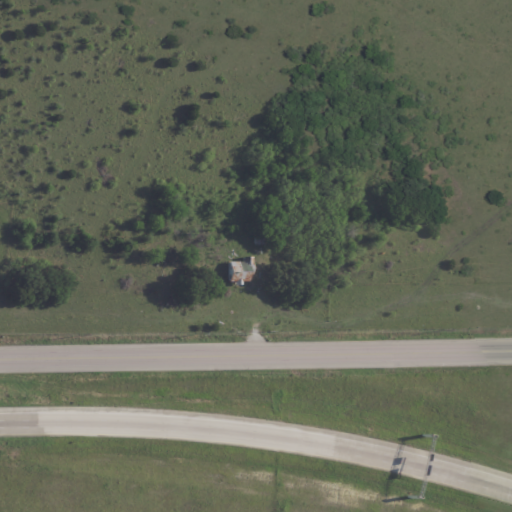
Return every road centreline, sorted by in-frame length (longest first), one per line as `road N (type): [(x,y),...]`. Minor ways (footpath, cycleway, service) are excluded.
road 1 (motorway): [(511,495),(376,454),(216,428),(0,421)]
road 2 (secondary): [(0,357),(511,351)]
